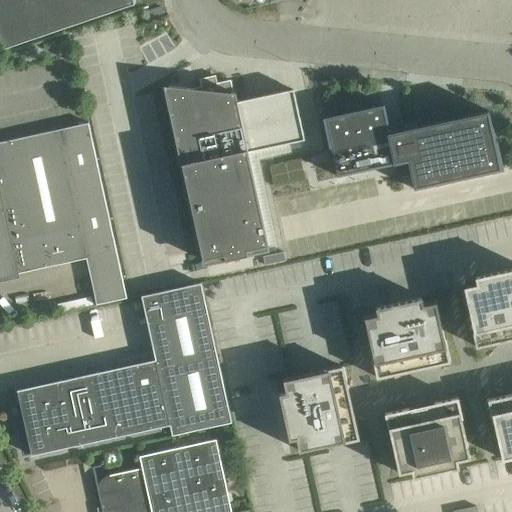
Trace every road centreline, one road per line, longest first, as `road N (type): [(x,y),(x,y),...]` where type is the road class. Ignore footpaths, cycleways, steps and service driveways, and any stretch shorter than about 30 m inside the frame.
road 1 (unknown): [(511,239),(265,295),(250,306),(289,511)]
road 2 (unclassified): [(511,63),(237,38),(211,24),(199,0)]
road 3 (unknown): [(0,95),(69,80),(105,96),(116,117),(141,254)]
road 4 (unknown): [(338,23),(472,19),(511,1)]
road 5 (unknown): [(0,359),(142,318)]
road 6 (unknown): [(382,511),(511,484)]
